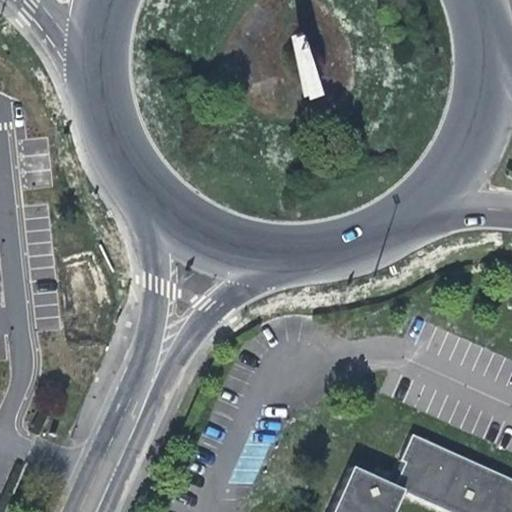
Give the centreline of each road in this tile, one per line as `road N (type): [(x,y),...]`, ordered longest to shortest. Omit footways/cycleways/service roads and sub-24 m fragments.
road 1 (primary): [(160,281),(147,372),(78,511)]
road 2 (primary): [(108,511),(211,305)]
road 3 (unknown): [(0,401),(12,361),(0,231)]
road 4 (primary): [(426,200),(466,136),(481,41)]
road 5 (primary): [(275,249),(365,234),(426,200)]
road 6 (primary): [(99,52),(112,128),(155,193)]
road 7 (primary): [(155,193),(216,234),(275,249)]
